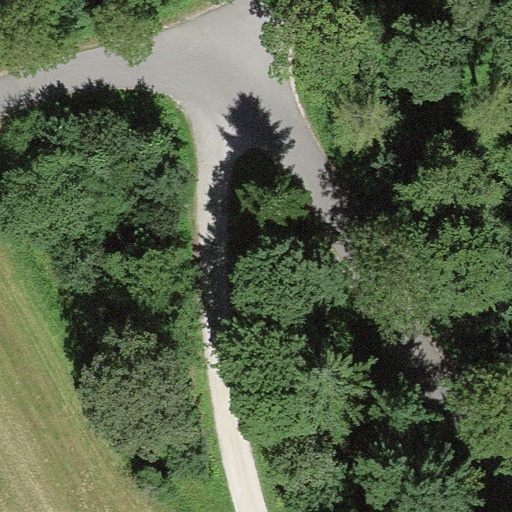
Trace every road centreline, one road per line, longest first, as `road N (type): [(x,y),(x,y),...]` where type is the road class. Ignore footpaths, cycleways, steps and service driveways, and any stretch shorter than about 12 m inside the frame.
road 1 (unclassified): [(511,463),(442,388),(349,228),(248,102),(178,72),(73,79),(0,106)]
road 2 (track): [(245,511),(210,296),(248,102),(302,0)]
road 3 (track): [(55,267),(218,511)]
